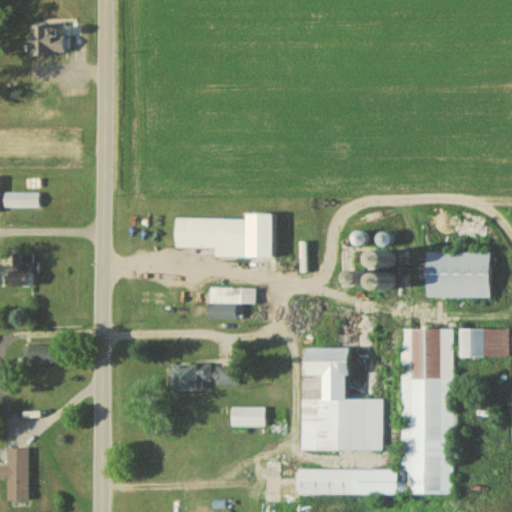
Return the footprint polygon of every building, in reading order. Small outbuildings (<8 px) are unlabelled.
[(79,26),(30,25),(30,55),(64,55),(65,35),(79,35),(79,26)] [(39,192),(4,192),(4,207),(39,207),(39,192)] [(215,256),(249,256),(249,218),(176,218),(176,247),(215,247),(215,256)] [(394,251),(369,251),(369,269),(394,269),(394,251)] [(426,297),(491,297),(491,251),(426,251),(426,297)] [(369,273),(369,290),(394,290),(394,273),(369,273)] [(209,318),(237,318),(238,303),(255,303),(255,287),(209,287),(209,318)] [(382,450),(383,335),(376,335),(376,314),(339,314),(338,348),(303,348),(302,450),(382,450)] [(453,328),(401,328),(401,469),(297,469),(297,494),(453,494),(453,328)] [(509,356),(509,328),(460,328),(460,356),(509,356)] [(53,346),(25,346),(25,362),(53,362),(53,346)] [(235,384),(235,365),(169,365),(169,391),(203,391),(203,384),(235,384)] [(264,426),(264,406),(231,406),(231,426),(264,426)] [(7,466),(0,465),(0,480),(7,480),(7,501),(28,501),(28,448),(7,448),(7,466)]
